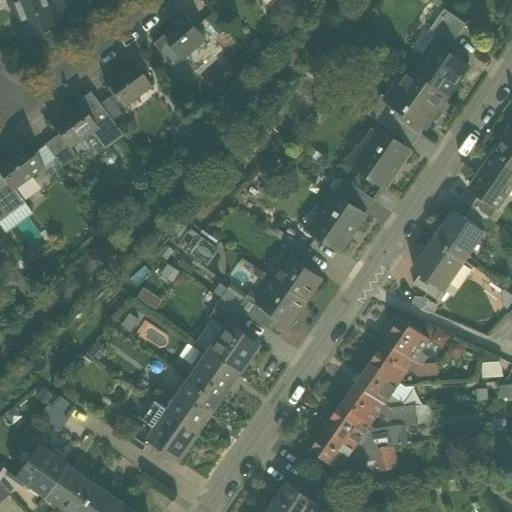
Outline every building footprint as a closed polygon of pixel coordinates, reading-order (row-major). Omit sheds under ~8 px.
[(13,5),(25,36),(55,24),(49,7),(48,7),(45,0),(6,0),(9,6),(13,5)] [(435,38),(450,48),(466,25),(444,10),(428,33),(435,38)] [(205,20),(219,35),(227,27),(214,12),(205,20)] [(163,35),(182,57),(205,37),(186,15),(163,35)] [(182,57),(163,35),(152,44),(171,66),(182,57)] [(447,52),(450,48),(435,38),(433,42),(447,52)] [(433,42),(412,71),(448,96),(468,66),(447,52),(433,42)] [(104,82),(122,106),(150,85),(131,61),(104,82)] [(427,126),(448,96),(412,71),(408,68),(387,98),(393,102),(425,124),(427,126)] [(89,92),(76,102),(95,127),(90,131),(104,149),(122,135),(115,127),(98,104),(89,92)] [(374,106),(385,113),(393,102),(387,98),(382,95),(374,106)] [(98,104),(115,127),(125,119),(108,97),(98,104)] [(68,147),(90,131),(95,127),(76,102),(76,101),(49,122),(58,134),(68,148),(68,147)] [(385,113),(395,120),(397,118),(419,133),(425,124),(393,102),(385,113)] [(419,133),(397,118),(395,120),(389,130),(410,145),(418,134),(419,134),(419,133)] [(356,169),(384,188),(410,150),(379,128),(363,151),(367,153),(356,169)] [(511,128),(511,129),(494,154),(511,166),(511,128)] [(44,145),(60,167),(75,156),(68,147),(68,148),(58,134),(44,145)] [(0,156),(0,174),(11,190),(13,188),(41,168),(31,154),(22,142),(8,152),(7,151),(0,156)] [(44,145),(31,154),(41,168),(48,176),(60,167),(44,145)] [(367,153),(363,151),(353,167),(356,169),(367,153)] [(498,207),(511,186),(511,166),(494,154),(470,189),(480,195),(498,207)] [(24,203),(13,188),(11,190),(0,174),(0,205),(7,215),(24,203)] [(335,193),(366,215),(375,202),(344,180),(335,193)] [(312,233),(340,252),(366,215),(335,193),(319,216),(322,218),(312,233)] [(480,195),(471,208),(491,221),(499,209),(498,207),(480,195)] [(484,231),(491,221),(471,208),(464,217),(484,231)] [(454,211),(434,240),(463,261),(484,231),(464,217),(454,211)] [(322,218),(319,216),(309,231),(312,233),(322,218)] [(193,241),(191,255),(206,258),(209,235),(190,232),(189,240),(193,241)] [(284,247),(304,261),(311,251),(291,238),(284,247)] [(443,291),(463,261),(434,240),(413,270),(420,275),(443,291)] [(167,263),(189,272),(193,261),(171,253),(167,263)] [(291,257),(274,281),(305,302),(315,289),(322,279),(291,257)] [(413,284),(436,300),(443,291),(420,275),(413,284)] [(289,326),(305,302),(274,281),(259,303),(258,304),(278,318),(289,326)] [(238,309),(269,331),(278,318),(258,304),(259,303),(248,295),(238,309)] [(215,309),(234,322),(241,312),(222,299),(215,309)] [(401,319),(386,341),(415,361),(420,353),(430,339),(401,319)] [(230,323),(209,352),(235,371),(239,374),(259,345),(253,341),(254,339),(230,323)] [(386,341),(371,363),(400,382),(409,369),(415,361),(386,341)] [(228,382),(235,371),(209,352),(189,382),(219,403),(232,384),(228,382)] [(425,357),(420,353),(415,361),(420,364),(425,357)] [(499,357),(479,363),(488,377),(507,371),(499,357)] [(409,369),(419,376),(438,374),(437,363),(420,364),(415,361),(409,369)] [(371,363),(356,384),(385,404),(390,396),(400,382),(371,363)] [(206,421),(219,403),(189,382),(169,411),(195,429),(202,418),(206,421)] [(356,384),(341,405),(370,425),(380,412),(385,404),(356,384)] [(501,400),(511,398),(511,385),(500,387),(501,400)] [(39,417),(59,431),(67,419),(75,408),(55,394),(39,417)] [(396,400),(390,396),(385,404),(390,407),(391,407),(396,400)] [(142,420),(156,429),(169,411),(156,401),(142,420)] [(390,419),(417,417),(416,405),(391,407),(390,407),(385,404),(380,412),(390,419)] [(341,405),(327,426),(356,447),(361,439),(370,425),(341,405)] [(199,431),(195,429),(169,411),(156,429),(148,440),(151,443),(172,457),(173,455),(179,460),(199,431)] [(387,427),(390,446),(390,447),(407,444),(405,425),(387,427)] [(350,454),(356,447),(327,426),(311,449),(340,469),(350,454)] [(130,439),(146,450),(151,443),(148,440),(135,431),(130,439)] [(361,439),(356,447),(361,450),(366,442),(361,439)] [(394,468),(390,447),(390,446),(376,447),(381,471),(394,468)] [(13,476),(43,496),(61,470),(62,470),(65,466),(36,447),(32,453),(30,452),(13,476)] [(355,458),(361,450),(356,447),(350,454),(355,458)] [(43,496),(66,511),(75,511),(93,486),(75,474),(72,477),(62,470),(61,470),(43,496)] [(0,501),(9,494),(0,483),(0,501)] [(288,483),(268,511),(307,511),(315,501),(288,483)] [(75,511),(118,511),(120,511),(119,510),(109,503),(112,499),(93,486),(75,511)] [(144,498),(163,511),(170,501),(150,488),(144,498)] [(316,500),(334,511),(338,511),(349,498),(323,490),(316,500)]
